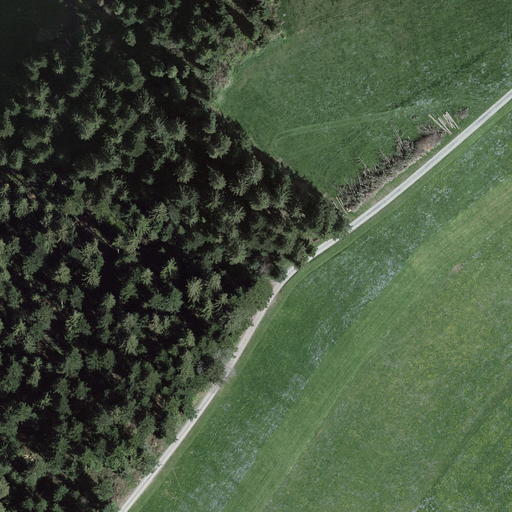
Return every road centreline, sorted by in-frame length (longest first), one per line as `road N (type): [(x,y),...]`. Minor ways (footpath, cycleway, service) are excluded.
road 1 (track): [(511,93),(283,279),(209,396),(121,511)]
road 2 (track): [(319,249),(205,261),(168,257),(123,232),(107,204),(84,16),(70,0)]
